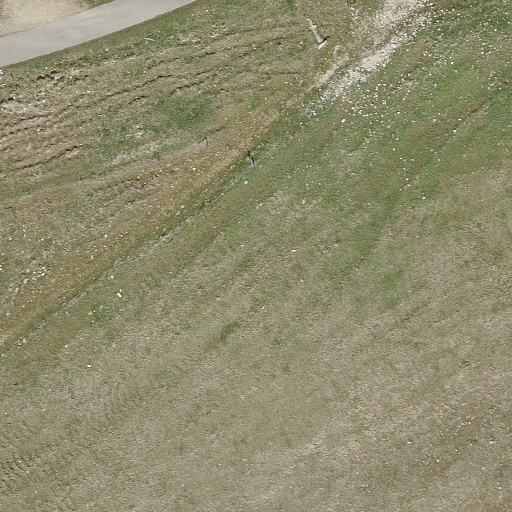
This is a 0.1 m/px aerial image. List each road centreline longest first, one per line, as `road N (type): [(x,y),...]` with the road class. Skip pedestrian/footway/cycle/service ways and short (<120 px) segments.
road 1 (track): [(379,0),(353,69),(0,322)]
road 2 (track): [(0,52),(160,0)]
